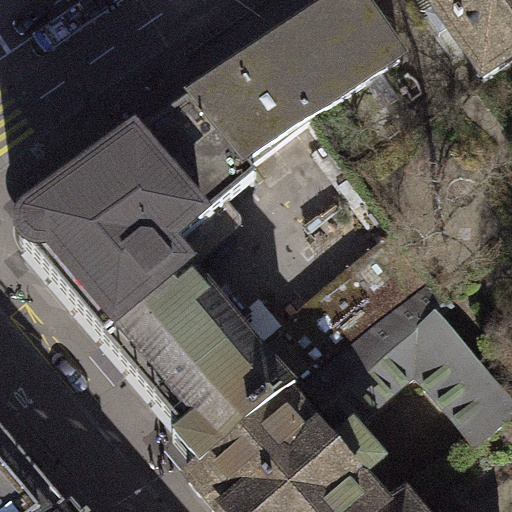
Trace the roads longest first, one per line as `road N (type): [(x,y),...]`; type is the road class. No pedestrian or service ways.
road 1 (primary): [(0,142),(205,0)]
road 2 (residential): [(0,350),(120,504)]
